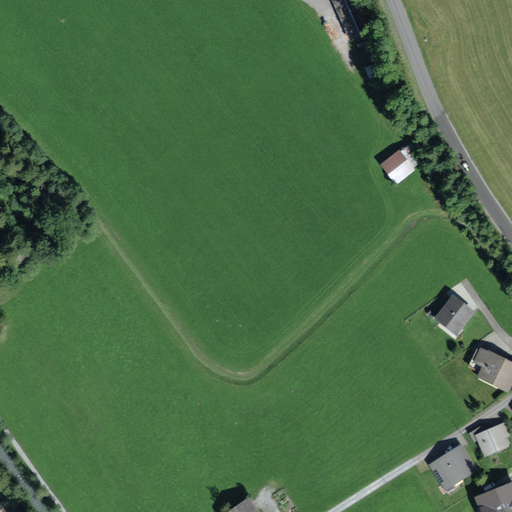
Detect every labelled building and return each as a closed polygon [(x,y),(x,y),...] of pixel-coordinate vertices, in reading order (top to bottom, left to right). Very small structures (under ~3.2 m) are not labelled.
[(400,155),(386,166),(397,181),(411,170),(400,155)] [(453,300),(440,318),(457,331),(471,314),(453,300)] [(491,359),(477,352),(470,366),(484,373),(482,376),(507,388),(509,383),(511,384),(511,361),(508,359),(505,364),(492,357),(491,359)] [(504,427),(480,437),(487,453),(505,445),(501,437),(507,434),(504,427)] [(460,449),(438,463),(451,483),(473,469),(460,449)] [(511,511),(511,487),(481,500),(485,511),(511,511)] [(258,511),(249,499),(231,511),(258,511)]
